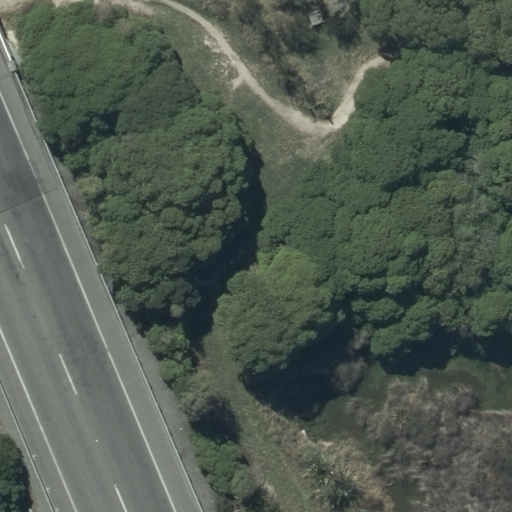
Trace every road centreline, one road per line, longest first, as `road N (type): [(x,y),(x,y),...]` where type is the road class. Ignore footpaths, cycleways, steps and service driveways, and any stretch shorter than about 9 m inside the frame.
road 1 (track): [(291,511),(228,399),(205,316),(238,229),(390,50),(422,44),(511,58)]
road 2 (trunk): [(124,511),(0,217)]
